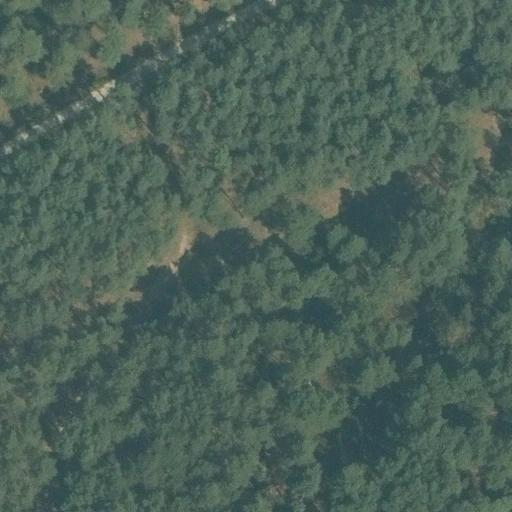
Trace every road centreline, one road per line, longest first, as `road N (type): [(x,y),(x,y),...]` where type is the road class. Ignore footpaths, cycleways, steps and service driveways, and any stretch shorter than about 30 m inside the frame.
road 1 (track): [(43,511),(62,418),(174,283),(186,251),(186,215),(124,80)]
road 2 (unclassified): [(0,153),(232,19),(284,0)]
